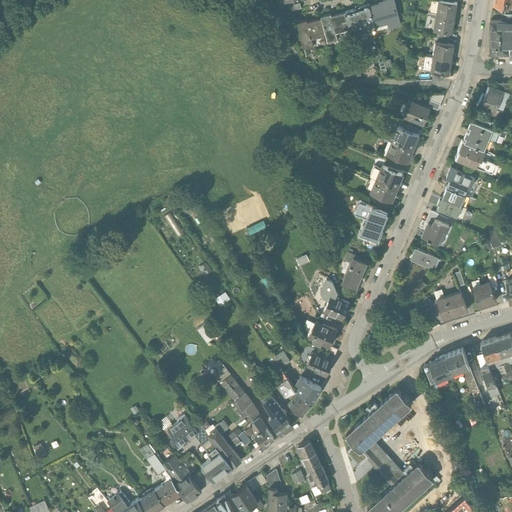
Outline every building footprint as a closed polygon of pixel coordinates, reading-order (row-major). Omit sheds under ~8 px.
[(392,0),(390,0),(382,2),(382,4),(369,8),(374,25),(388,21),(389,28),(399,26),(392,0)] [(444,0),(438,0),(436,14),(454,17),(457,2),(454,2),(444,0)] [(511,0),(494,0),(494,4),(502,5),(501,8),(505,9),(506,6),(511,7),(511,0)] [(300,4),(288,7),(289,13),(301,10),(300,4)] [(369,6),(359,8),(359,10),(345,14),(350,31),(363,28),(365,35),(376,32),(374,25),(369,8),(369,6)] [(511,13),(502,14),(502,21),(508,21),(508,26),(511,25),(511,13)] [(345,14),(331,17),(331,16),(320,18),(325,37),(327,45),(337,42),(335,35),(350,31),(345,14)] [(454,17),(436,14),(433,29),(438,30),(449,32),(452,32),(454,17)] [(321,20),(307,24),(306,22),(297,24),(303,51),(313,48),(311,41),(325,37),(321,20)] [(502,21),(490,21),(489,37),(511,36),(511,25),(508,26),(508,21),(502,21)] [(511,36),(489,37),(489,52),(508,53),(508,49),(511,49),(511,36)] [(436,41),(433,56),(451,59),(454,45),(447,43),(436,41)] [(451,59),(433,56),(431,71),(434,71),(444,73),(449,74),(451,59)] [(444,73),(434,71),(432,80),(443,80),(444,73)] [(493,91),(487,88),(484,96),(481,95),(477,105),(483,107),(482,108),(485,109),(490,110),(493,104),(497,106),(503,92),(494,88),(493,91)] [(440,105),(430,101),(428,107),(438,111),(440,105)] [(429,110),(409,102),(403,116),(423,125),(429,110)] [(500,125),(477,115),(475,121),(494,128),(493,129),(498,131),(500,125)] [(494,128),(475,121),(471,131),(488,139),(495,142),(499,132),(498,131),(493,129),(494,128)] [(419,136),(396,126),(390,140),(393,141),(413,149),(419,136)] [(488,139),(471,131),(466,142),(484,150),(488,139)] [(413,149),(393,141),(387,155),(408,163),(413,149)] [(466,142),(463,141),(456,157),(476,166),(479,158),(482,160),(486,151),(484,150),(466,142)] [(403,174),(382,165),(377,179),(398,188),(403,174)] [(474,178),(451,168),(447,177),(451,178),(448,187),(464,194),(468,186),(471,187),(474,178)] [(398,188),(377,179),(371,193),(392,202),(398,188)] [(448,187),(447,186),(442,197),(460,205),(465,194),(464,194),(448,187)] [(460,205),(442,197),(438,207),(457,215),(461,205),(460,205)] [(379,210),(361,202),(356,214),(368,218),(363,229),(379,236),(388,214),(382,211),(382,210),(380,209),(379,210)] [(448,218),(432,212),(430,217),(445,224),(448,218)] [(445,224),(430,217),(425,228),(426,229),(423,235),(422,235),(422,236),(428,239),(428,240),(430,241),(430,240),(441,245),(449,225),(445,224)] [(497,234),(486,237),(488,248),(500,245),(497,234)] [(430,246),(418,241),(416,247),(427,251),(430,246)] [(416,247),(415,247),(411,258),(427,265),(434,268),(439,256),(427,251),(416,247)] [(370,253),(359,249),(357,254),(357,255),(357,256),(367,261),(370,253)] [(366,263),(356,258),(357,256),(357,255),(357,254),(348,251),(345,259),(352,262),(350,267),(351,267),(345,283),(356,288),(366,263)] [(427,265),(413,259),(403,283),(415,295),(426,283),(421,278),(427,265)] [(460,269),(453,271),(457,284),(464,282),(460,269)] [(495,299),(489,281),(473,287),(479,305),(495,299)] [(460,290),(436,298),(442,317),(466,309),(460,290)] [(425,294),(416,303),(425,312),(434,303),(425,294)] [(349,303),(330,295),(323,311),(341,319),(349,303)] [(336,330),(315,320),(307,337),(312,339),(312,341),(320,344),(320,343),(322,344),(329,347),(336,330)] [(199,328),(209,341),(217,334),(207,322),(199,328)] [(511,351),(511,340),(510,333),(495,337),(501,355),(511,351)] [(495,337),(481,342),(487,359),(501,355),(495,337)] [(329,347),(322,344),(320,349),(334,356),(337,351),(329,347)] [(462,348),(445,355),(451,372),(452,372),(463,368),(468,381),(474,379),(462,348)] [(283,350),(272,357),(279,367),(281,366),(281,367),(290,361),(283,350)] [(332,361),(312,353),(307,363),(318,368),(317,372),(326,376),(332,361)] [(445,355),(424,365),(430,382),(436,380),(438,384),(448,379),(446,375),(451,372),(445,355)] [(503,362),(498,364),(502,377),(508,375),(506,369),(503,362)] [(489,364),(481,368),(488,386),(496,384),(489,364)] [(281,367),(281,366),(279,367),(273,371),(277,379),(276,380),(277,383),(286,395),(290,393),(294,390),(295,390),(281,367)] [(253,395),(250,397),(231,373),(220,381),(243,409),(245,407),(248,412),(254,408),(259,405),(253,395)] [(321,388),(300,376),(296,383),(300,386),(297,392),(313,401),(321,388)] [(474,379),(468,381),(478,407),(484,405),(474,379)] [(258,381),(250,386),(255,394),(258,392),(257,391),(262,388),(258,381)] [(496,384),(488,386),(490,391),(487,392),(488,394),(492,393),(499,408),(505,406),(496,384)] [(277,403),(265,387),(258,393),(264,400),(263,401),(268,409),(277,403)] [(418,463),(399,480),(366,444),(412,404),(397,389),(345,435),(359,451),(360,450),(392,486),(367,509),(368,511),(395,511),(433,479),(418,463)] [(297,392),(294,390),(290,393),(293,397),(288,403),(302,415),(313,401),(297,392)] [(258,393),(258,392),(255,394),(261,403),(263,401),(264,400),(258,393)] [(277,403),(268,409),(272,416),(269,418),(271,421),(274,425),(286,415),(277,403)] [(195,427),(186,415),(185,415),(184,413),(177,418),(178,420),(167,429),(174,437),(170,439),(176,447),(177,447),(178,449),(184,444),(182,442),(194,434),(198,431),(195,427)] [(266,425),(258,415),(253,420),(254,427),(257,431),(254,433),(262,445),(275,436),(266,425)] [(293,424),(286,415),(274,425),(280,432),(293,424)] [(223,420),(214,426),(216,429),(209,434),(221,450),(229,444),(220,433),(229,427),(223,420)] [(274,425),(271,421),(266,425),(275,436),(280,432),(274,425)] [(200,423),(195,427),(198,431),(194,434),(202,445),(211,438),(208,434),(209,434),(200,423)] [(237,436),(232,430),(230,431),(232,432),(228,436),(232,441),(237,436)] [(237,436),(232,441),(234,444),(238,441),(240,443),(242,441),(237,436)] [(214,480),(232,466),(221,450),(211,438),(202,445),(211,457),(202,464),(214,480)] [(309,441),(299,447),(304,458),(315,453),(309,441)] [(43,443),(36,446),(41,457),(48,454),(43,443)] [(241,461),(229,444),(221,450),(232,466),(233,467),(241,461)] [(169,473),(162,463),(155,453),(147,458),(157,473),(159,471),(166,481),(154,489),(164,505),(183,492),(179,487),(178,486),(176,483),(169,473)] [(315,453),(304,458),(310,472),(312,471),(321,466),(315,453)] [(188,474),(174,455),(162,463),(169,473),(176,483),(180,480),(188,474)] [(321,466),(312,471),(318,486),(328,481),(321,466)] [(304,478),(300,469),(295,472),(300,480),(304,478)] [(261,473),(247,482),(253,492),(267,482),(261,473)] [(201,490),(188,474),(180,480),(183,484),(179,487),(183,492),(188,499),(201,490)] [(328,481),(318,486),(321,492),(330,488),(328,481)] [(257,501),(245,485),(233,493),(244,509),(244,510),(245,511),(254,511),(263,506),(259,499),(257,501)] [(106,499),(97,487),(92,491),(101,503),(106,499)] [(152,511),(164,505),(154,489),(140,498),(148,511),(152,511)] [(286,494),(276,494),(276,489),(269,489),(268,500),(286,500),(286,494)] [(138,498),(131,504),(121,491),(107,500),(115,510),(116,511),(147,511),(148,511),(138,498)] [(240,511),(229,491),(224,495),(234,511),(240,511)] [(306,502),(313,499),(311,492),(303,495),(306,502)] [(234,511),(224,495),(217,500),(223,511),(234,511)] [(475,511),(463,497),(445,511),(475,511)] [(223,511),(217,500),(206,507),(209,511),(223,511)] [(44,501),(29,507),(31,511),(47,511),(49,511),(44,501)]
